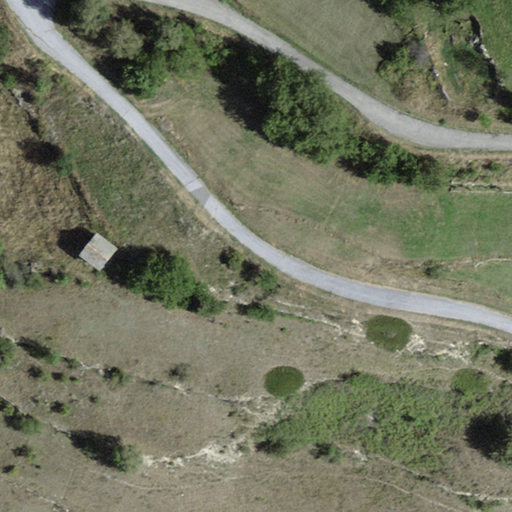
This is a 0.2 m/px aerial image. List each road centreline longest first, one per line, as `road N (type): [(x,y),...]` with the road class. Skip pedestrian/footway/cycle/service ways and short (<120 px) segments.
road 1 (unclassified): [(40,0),(53,43),(311,280),(511,334)]
road 2 (unclassified): [(511,141),(402,128),(206,8),(160,0)]
